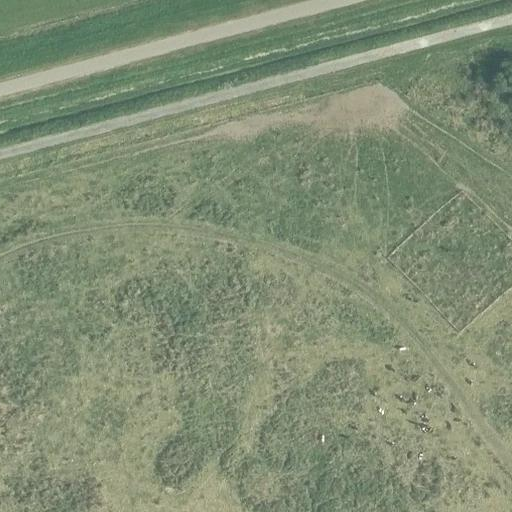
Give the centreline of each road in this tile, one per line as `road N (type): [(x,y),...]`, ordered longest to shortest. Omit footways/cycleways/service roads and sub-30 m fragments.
road 1 (track): [(0,157),(511,21)]
road 2 (unclassified): [(0,91),(345,0)]
